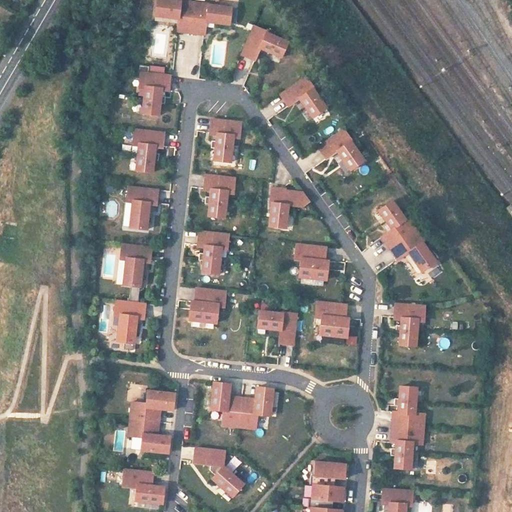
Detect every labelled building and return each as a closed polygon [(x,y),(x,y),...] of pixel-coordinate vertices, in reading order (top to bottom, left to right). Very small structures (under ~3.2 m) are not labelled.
[(191,32),(195,1),(188,0),(180,0),(180,1),(176,0),(157,0),(155,14),(178,17),(176,30),(191,32)] [(195,1),(191,32),(205,34),(206,21),(229,24),(232,7),(209,4),(209,3),(195,1)] [(253,25),(241,54),(254,60),(259,47),(269,52),(280,57),(287,41),(276,37),(266,32),(266,31),(253,25)] [(139,65),(138,72),(141,73),(148,74),(149,66),(139,65)] [(148,74),(141,73),(139,88),(145,89),(144,96),(142,114),(159,116),(160,103),(164,104),(165,97),(161,96),(161,91),(169,91),(170,76),(148,74)] [(305,77),(280,95),(288,107),(299,99),(305,108),(312,118),(326,108),(319,99),(312,89),(314,89),(305,77)] [(224,120),(211,119),(209,134),(217,135),(216,141),(211,140),(210,147),(216,147),(214,160),(230,162),(232,144),(233,137),(239,138),(241,122),(224,120)] [(164,133),(134,129),(132,145),(138,146),(137,154),(136,171),(152,173),(154,160),(158,161),(159,154),(154,153),(155,147),(162,148),(164,133)] [(343,130),(317,148),(325,160),(336,152),(343,161),(350,171),(363,161),(356,152),(350,143),(351,142),(343,130)] [(235,179),(205,175),(203,191),(211,192),(210,197),(205,197),(204,203),(209,204),(208,216),(224,218),(226,200),(227,193),(233,194),(235,179)] [(158,190),(128,187),(126,202),(132,203),(130,228),(146,230),(148,217),(152,218),(152,211),(148,210),(149,204),(156,205),(158,190)] [(310,202),(303,193),(286,191),(286,190),(273,188),(271,203),(272,203),(271,218),(270,227),(286,228),(288,214),(289,205),(303,207),(310,202)] [(389,249),(416,230),(408,218),(405,220),(401,213),(392,201),(379,211),(386,222),(392,229),(380,237),(389,249)] [(416,230),(389,249),(397,261),(408,253),(421,272),(435,262),(421,243),(424,241),(416,230)] [(229,235),(199,231),(197,247),(204,248),(204,254),(199,253),(198,260),(203,260),(202,273),(218,275),(220,257),(221,250),(227,250),(229,235)] [(151,247),(122,244),(120,259),(126,260),(123,285),(140,287),(141,274),(145,275),(146,268),(142,267),(142,261),(150,262),(151,247)] [(326,247),(296,244),(294,260),(300,261),(298,277),(326,280),(328,261),(325,261),(326,247)] [(131,287),(130,299),(138,300),(140,288),(131,287)] [(226,292),(196,288),(194,304),(191,304),(189,320),(216,323),(218,307),(224,307),(226,292)] [(145,304),(116,301),(114,316),(120,317),(117,342),(124,343),(124,349),(133,350),(135,331),(139,332),(140,325),(135,324),(136,318),(144,319),(145,304)] [(341,304),(317,302),(315,317),(321,318),(319,335),(347,338),(349,319),(345,318),(347,305),(341,304)] [(425,306),(394,304),(393,320),(401,320),(401,326),(396,326),(395,332),(401,333),(400,345),(415,346),(417,329),(417,321),(424,322),(425,306)] [(282,313),(259,311),(257,327),(270,329),(280,330),(279,343),(293,345),(296,313),(282,312),(282,313)] [(231,384),(215,382),(212,408),(224,409),(223,423),(239,425),(242,398),(229,396),(231,384)] [(254,399),(242,398),(239,425),(255,427),(256,413),(269,414),(272,388),(255,386),(254,399)] [(393,412),(391,427),(423,429),(424,413),(415,413),(415,405),(416,387),(399,386),(398,398),(394,398),(393,406),(398,406),(398,412),(393,412)] [(146,403),(131,402),(129,419),(158,422),(159,422),(160,409),(173,410),(174,394),(147,391),(146,403)] [(158,422),(129,419),(128,436),(142,438),(140,450),(168,453),(170,436),(157,435),(159,422),(158,422)] [(423,429),(391,427),(390,443),(396,443),(395,448),(390,448),(390,456),(394,457),(393,469),(411,470),(412,452),(413,444),(422,445),(423,429)] [(224,451),(193,448),(192,463),(209,465),(209,470),(214,475),(211,479),(232,497),(243,484),(222,466),(224,451)] [(345,464),(315,462),(314,476),(310,476),(310,484),(313,485),(334,486),(335,478),(344,478),(345,464)] [(153,473),(126,469),(124,486),(138,487),(136,500),(163,502),(165,486),(152,485),(153,473)] [(334,486),(313,485),(312,499),(308,499),(308,507),(311,507),(332,509),(333,500),(342,501),(343,487),(334,486)] [(413,491),(383,489),(382,501),(382,504),(385,504),(389,504),(389,511),(384,510),(384,511),(405,511),(406,506),(412,506),(413,491)]
